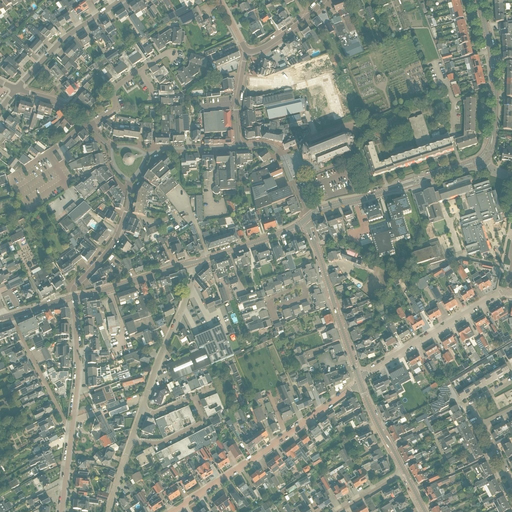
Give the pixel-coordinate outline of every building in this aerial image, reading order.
[(8,0),(0,0),(3,4),(1,6),(0,4),(5,12),(10,8),(8,6),(11,4),(13,6),(8,0)] [(67,7),(66,6),(61,0),(59,0),(59,1),(59,2),(63,10),(67,7)] [(66,0),(61,0),(66,6),(67,7),(69,11),(70,13),(73,11),(77,16),(79,14),(80,15),(83,13),(82,13),(76,3),(75,1),(74,0),(73,0),(72,1),(68,3),(66,0)] [(82,0),(81,0),(76,3),(82,13),(83,12),(83,13),(86,11),(85,11),(88,9),(84,3),(82,0)] [(147,9),(140,0),(137,0),(134,2),(139,9),(141,12),(147,9)] [(274,9),(273,6),(271,0),(268,1),(268,4),(264,5),(266,9),(268,8),(269,11),(274,9)] [(353,0),(358,13),(363,11),(358,0),(353,0)] [(346,9),(343,1),(333,5),(336,13),(338,12),(340,17),(348,15),(345,9),(346,9)] [(141,12),(139,9),(134,2),(129,6),(135,15),(141,12)] [(253,7),(250,8),(247,2),(239,7),(242,13),(246,11),(247,14),(255,10),(253,7)] [(153,5),(150,8),(150,9),(154,15),(158,12),(153,5)] [(186,7),(175,12),(177,16),(188,11),(186,7)] [(200,17),(203,16),(198,7),(196,8),(191,10),(199,25),(201,24),(202,27),(205,26),(210,36),(212,35),(212,36),(215,34),(216,33),(214,29),(215,28),(213,24),(212,24),(209,19),(203,23),(200,17)] [(370,20),(375,18),(370,7),(366,9),(370,20)] [(46,9),(43,11),(44,12),(47,16),(49,18),(53,23),(56,20),(58,23),(61,27),(66,24),(58,12),(53,15),(52,16),(48,11),(46,9)] [(71,20),(67,13),(64,10),(59,13),(58,12),(66,24),(71,20)] [(123,10),(115,16),(116,15),(120,21),(125,18),(125,19),(128,17),(126,14),(123,10)] [(49,18),(45,14),(43,11),(41,14),(43,16),(43,17),(43,18),(44,20),(45,20),(46,20),(49,23),(48,25),(47,25),(46,25),(44,26),(44,28),(44,29),(52,36),(53,36),(55,35),(55,34),(54,33),(56,32),(51,27),(54,24),(53,23),(49,18)] [(170,21),(177,17),(174,12),(167,16),(170,21)] [(464,18),(462,12),(455,14),(450,15),(452,21),(464,18)] [(286,15),(285,16),(283,13),(278,16),(279,17),(285,26),(291,21),(286,15)] [(136,22),(138,21),(134,14),(131,16),(136,24),(141,31),(140,29),(136,22)] [(344,16),(343,16),(344,19),(350,32),(350,31),(355,29),(349,17),(348,14),(348,15),(344,16)] [(252,24),(249,26),(251,30),(250,30),(252,34),(254,33),(257,38),(263,35),(261,30),(259,31),(257,26),(255,24),(258,22),(255,15),(254,16),(249,18),(252,24)] [(136,24),(131,16),(128,18),(137,30),(139,33),(141,31),(136,24)] [(277,19),(273,21),(278,30),(285,26),(279,17),(277,19)] [(326,29),(321,22),(318,18),(312,22),(317,28),(319,27),(323,32),(326,29)] [(334,19),(331,20),(333,26),(344,52),(347,59),(362,52),(358,43),(352,45),(350,41),(342,22),(336,24),(334,19)] [(431,28),(437,26),(435,19),(433,19),(430,20),(428,21),(431,28)] [(110,25),(107,21),(101,25),(108,34),(116,29),(112,23),(110,25)] [(458,28),(466,26),(464,21),(454,23),(455,29),(458,28)] [(329,34),(334,32),(330,23),(325,26),(329,34)] [(313,30),(311,31),(307,26),(299,31),(304,37),(309,33),(316,43),(320,40),(313,30)] [(454,35),(467,32),(466,26),(458,28),(455,29),(456,32),(454,33),(454,35)] [(105,44),(109,42),(101,31),(99,32),(96,28),(94,30),(93,30),(91,31),(91,32),(90,32),(97,42),(97,41),(101,38),(105,44)] [(52,36),(44,29),(39,33),(47,41),(48,40),(49,39),(51,39),(52,38),(52,36)] [(31,30),(29,32),(35,38),(37,39),(39,37),(36,35),(31,30)] [(174,31),(170,30),(159,37),(158,36),(152,40),(159,51),(165,47),(164,46),(170,42),(173,43),(172,44),(180,45),(180,42),(183,43),(185,32),(181,32),(181,30),(174,30),(174,31)] [(458,40),(469,38),(467,32),(454,35),(455,35),(457,35),(458,40)] [(13,35),(11,38),(15,41),(15,42),(17,43),(20,46),(22,44),(13,35)] [(91,38),(89,39),(86,35),(79,40),(83,47),(89,43),(91,46),(93,44),(96,49),(97,47),(98,47),(93,41),(91,38)] [(111,38),(109,35),(106,37),(111,45),(115,43),(112,38),(111,38)] [(34,39),(30,43),(38,50),(42,46),(43,46),(41,44),(38,41),(35,38),(34,39)] [(300,45),(298,42),(295,38),(290,42),(298,53),(301,51),(298,47),(300,45)] [(462,45),(470,43),(469,38),(458,40),(458,41),(454,41),(456,47),(462,45)] [(29,42),(23,49),(27,53),(29,50),(34,55),(34,54),(36,53),(37,53),(39,52),(39,51),(38,50),(30,43),(29,42)] [(150,45),(144,49),(139,42),(136,44),(146,59),(150,57),(149,55),(152,53),(151,51),(153,50),(150,45)] [(291,53),(292,55),(293,54),(295,55),(298,53),(290,42),(285,45),(286,47),(283,49),(287,55),(291,53)] [(306,53),(312,50),(308,42),(302,45),(306,53)] [(27,53),(20,46),(17,43),(14,46),(18,50),(17,50),(18,54),(18,55),(17,57),(15,54),(25,64),(29,60),(25,55),(27,53)] [(68,49),(67,49),(76,57),(76,56),(78,59),(81,56),(83,58),(86,56),(82,49),(77,43),(75,46),(79,50),(79,51),(72,45),(68,50),(68,49)] [(464,51),(471,49),(470,43),(462,45),(456,47),(457,46),(458,52),(464,51)] [(141,63),(146,59),(136,44),(133,47),(137,53),(133,56),(137,63),(140,61),(141,63)] [(217,68),(240,57),(235,46),(224,51),(225,54),(213,60),(217,68)] [(279,48),(272,52),(275,56),(270,59),(271,61),(274,59),(275,62),(278,61),(276,57),(278,56),(279,56),(282,54),(279,48)] [(76,56),(76,57),(67,49),(65,50),(65,51),(66,52),(64,54),(69,59),(70,60),(68,62),(72,66),(76,70),(78,67),(74,63),(78,59),(76,56)] [(462,57),(473,54),(471,49),(464,51),(458,52),(461,52),(462,57)] [(129,59),(124,52),(121,54),(122,56),(131,69),(135,67),(134,65),(137,63),(133,56),(129,59)] [(6,59),(12,65),(15,63),(20,67),(21,69),(21,68),(25,64),(15,54),(12,57),(10,59),(8,57),(6,59)] [(131,69),(122,56),(121,54),(118,55),(120,58),(119,58),(122,63),(118,66),(122,73),(125,71),(126,73),(131,69)] [(303,63),(310,59),(307,54),(300,57),(303,63)] [(449,60),(453,59),(451,54),(448,55),(447,54),(444,55),(441,56),(442,57),(444,64),(449,62),(449,60)] [(190,62),(188,67),(184,70),(183,68),(177,72),(179,75),(176,77),(181,85),(184,83),(185,85),(191,81),(190,79),(198,73),(201,66),(202,66),(204,60),(191,56),(189,62),(190,62)] [(469,64),(480,62),(478,56),(468,59),(469,64)] [(99,68),(107,62),(104,57),(92,65),(94,69),(97,73),(101,70),(99,68)] [(319,57),(313,59),(316,66),(317,70),(323,68),(324,73),(331,70),(328,62),(322,64),(319,57)] [(295,58),(288,62),(291,67),(299,64),(295,58)] [(10,68),(12,65),(6,59),(4,62),(8,66),(4,71),(7,74),(7,73),(12,78),(17,73),(16,73),(11,69),(10,68)] [(70,69),(66,65),(59,59),(57,61),(68,71),(70,69)] [(259,70),(257,76),(259,77),(265,78),(274,75),(280,72),(278,69),(275,71),(271,70),(272,67),(275,68),(276,64),(266,61),(262,60),(261,64),(259,70)] [(118,66),(114,69),(109,61),(107,62),(109,65),(107,66),(116,79),(120,77),(119,75),(122,73),(118,66)] [(307,62),(302,64),(304,70),(306,74),(311,73),(313,77),(319,75),(317,70),(316,66),(310,69),(307,62)] [(471,70),(481,67),(480,62),(469,64),(471,70)] [(58,65),(56,67),(53,64),(50,67),(51,67),(48,69),(50,72),(50,71),(52,73),(52,74),(53,76),(54,76),(61,70),(64,69),(64,68),(62,70),(58,65)] [(164,66),(159,70),(156,65),(149,70),(152,73),(150,74),(153,79),(166,70),(164,66)] [(112,82),(116,79),(107,66),(104,69),(107,73),(101,78),(103,82),(105,80),(107,83),(111,80),(112,82)] [(296,66),(290,68),(294,79),(299,77),(301,81),(307,78),(306,74),(304,70),(298,72),(296,66)] [(471,73),(468,74),(468,76),(472,75),(482,73),(481,67),(471,70),(471,73)] [(66,74),(66,72),(64,69),(61,70),(54,76),(54,77),(55,79),(56,79),(58,81),(59,80),(61,81),(67,77),(65,75),(66,74)] [(163,76),(168,73),(166,70),(153,79),(155,83),(157,82),(159,85),(161,84),(161,85),(169,83),(168,81),(166,80),(163,76)] [(340,82),(335,84),(337,90),(347,86),(345,81),(351,78),(350,74),(338,79),(340,82)] [(71,75),(62,82),(64,85),(62,86),(62,87),(66,91),(74,85),(70,80),(73,77),(71,75)] [(219,76),(217,77),(217,80),(219,81),(220,81),(220,82),(222,82),(224,92),(232,91),(233,91),(232,91),(232,87),(232,86),(232,84),(231,80),(229,80),(229,77),(224,77),(220,78),(219,76)] [(481,85),(485,84),(484,78),(476,80),(473,81),(476,81),(477,83),(473,84),(475,91),(482,89),(481,85)] [(74,85),(66,91),(70,96),(69,96),(70,96),(75,92),(76,93),(79,90),(77,88),(78,87),(75,84),(74,85)] [(245,92),(244,98),(253,99),(264,96),(265,95),(266,86),(249,85),(249,91),(251,91),(251,93),(245,92)] [(457,85),(451,86),(452,87),(451,87),(454,97),(455,96),(456,99),(460,97),(459,95),(461,94),(457,85)] [(174,91),(172,91),(171,86),(160,87),(160,91),(158,91),(158,96),(174,95),(174,91)] [(322,86),(312,89),(314,97),(324,93),(322,86)] [(347,86),(337,90),(340,95),(344,93),(346,96),(357,92),(355,88),(349,91),(347,86)] [(88,94),(89,93),(86,91),(78,99),(83,104),(84,104),(91,97),(88,94)] [(244,99),(244,110),(252,111),(252,107),(257,107),(263,106),(264,107),(278,104),(286,102),(294,100),(292,92),(284,94),(279,95),(280,102),(276,101),(276,99),(273,99),(272,93),(265,95),(264,96),(253,99),(244,99)] [(347,100),(342,101),(344,107),(354,103),(352,98),(359,96),(357,92),(346,96),(347,100)] [(324,93),(314,97),(316,103),(326,100),(324,93)] [(174,95),(158,96),(159,101),(161,101),(161,105),(166,105),(169,105),(169,104),(169,100),(171,100),(179,99),(179,95),(174,95)] [(89,109),(96,102),(93,100),(91,97),(84,104),(89,109)] [(269,120),(303,112),(300,99),(266,107),(269,120)] [(475,135),(476,99),(466,99),(466,102),(463,102),(463,109),(464,109),(464,137),(456,140),(455,137),(451,138),(450,138),(451,142),(454,141),(455,144),(457,144),(459,150),(478,144),(475,135)] [(326,100),(316,103),(318,110),(328,107),(326,100)] [(23,115),(27,104),(21,103),(20,105),(16,103),(13,112),(14,113),(17,114),(20,115),(20,114),(23,115)] [(354,103),(344,107),(347,113),(351,111),(353,114),(364,110),(363,105),(356,108),(354,103)] [(27,104),(23,115),(28,116),(28,115),(31,115),(31,114),(33,106),(27,104)] [(43,117),(43,116),(46,106),(40,104),(37,115),(43,117)] [(184,142),(183,132),(182,115),(182,107),(181,105),(176,105),(176,107),(170,108),(170,115),(169,116),(169,121),(169,136),(170,136),(170,134),(172,134),(173,143),(184,142)] [(46,106),(44,114),(50,116),(51,112),(53,108),(46,106)] [(328,107),(318,110),(320,117),(331,114),(328,107)] [(61,120),(67,114),(62,108),(54,116),(53,116),(55,119),(50,122),(52,125),(57,122),(59,119),(61,120)] [(231,128),(230,111),(223,111),(223,112),(210,112),(210,113),(203,114),(204,130),(200,130),(200,128),(200,133),(204,133),(227,132),(231,132),(231,131),(231,128)] [(254,124),(257,124),(255,111),(242,113),(245,129),(253,128),(252,124),(254,124)] [(331,114),(320,117),(322,124),(333,121),(331,114)] [(302,121),(301,121),(300,115),(288,118),(290,124),(302,121)] [(448,134),(430,139),(422,115),(417,117),(417,118),(415,118),(415,117),(409,119),(418,148),(414,149),(413,147),(390,154),(391,158),(387,159),(387,161),(380,164),(373,144),(373,143),(369,145),(370,147),(364,149),(373,177),(433,157),(433,159),(451,153),(451,152),(454,151),(451,142),(450,138),(448,134)] [(50,122),(55,119),(53,116),(52,119),(50,118),(49,118),(47,121),(41,125),(42,127),(50,122)] [(169,136),(169,121),(169,116),(166,116),(167,121),(161,121),(161,135),(155,136),(155,144),(169,144),(169,136)] [(9,117),(5,123),(7,124),(8,125),(6,128),(10,131),(13,133),(14,134),(16,132),(15,131),(16,130),(15,127),(17,125),(18,125),(17,124),(15,122),(13,121),(9,118),(9,117)] [(70,123),(71,121),(68,117),(63,122),(61,120),(53,127),(56,130),(60,126),(63,129),(64,128),(68,131),(73,126),(70,123)] [(110,121),(108,119),(101,123),(105,126),(104,128),(110,133),(113,134),(113,136),(114,128),(115,125),(110,121)] [(286,126),(280,127),(279,120),(269,122),(270,125),(270,128),(265,129),(265,132),(265,133),(263,138),(263,139),(274,141),(276,133),(276,129),(285,127),(286,126)] [(143,133),(143,124),(141,123),(140,128),(135,127),(133,138),(138,139),(139,134),(143,134),(143,133)] [(153,130),(153,124),(143,124),(143,133),(144,133),(144,142),(148,142),(149,142),(151,142),(151,135),(152,136),(152,130),(153,130)] [(256,129),(256,128),(256,125),(253,125),(253,129),(245,130),(246,138),(247,140),(255,139),(254,130),(255,130),(256,130),(256,129)] [(290,129),(289,131),(290,134),(292,135),(294,135),(297,134),(298,132),(297,129),(295,127),(293,127),(290,129)] [(1,129),(0,129),(0,135),(6,140),(9,142),(15,135),(14,134),(13,133),(10,131),(8,133),(6,131),(5,132),(2,129),(1,128),(1,129)] [(193,139),(192,139),(192,142),(201,141),(201,139),(200,133),(200,128),(193,129),(193,130),(193,139)] [(279,129),(280,128),(276,129),(276,133),(274,141),(282,143),(282,142),(284,140),(285,136),(284,135),(285,129),(282,129),(281,128),(281,129),(279,129)] [(343,128),(341,129),(341,128),(340,128),(341,129),(338,130),(337,130),(331,132),(330,132),(331,133),(329,133),(328,133),(326,133),(326,134),(324,135),(323,135),(324,135),(319,137),(318,137),(317,138),(317,137),(315,138),(315,139),(314,139),(313,139),(313,140),(309,141),(308,141),(309,143),(306,145),(307,147),(305,146),(303,147),(302,150),(303,153),(301,153),(300,153),(300,154),(301,154),(304,161),(303,162),(304,162),(309,160),(310,161),(311,161),(312,160),(312,162),(313,163),(313,162),(314,165),(317,163),(318,166),(319,167),(321,168),(323,167),(323,163),(341,157),(343,163),(353,159),(351,153),(351,152),(352,152),(352,150),(351,148),(350,147),(350,146),(352,147),(353,145),(352,144),(353,142),(354,142),(354,141),(353,141),(353,140),(354,137),(354,136),(353,136),(352,136),(351,135),(351,134),(350,135),(344,134),(344,133),(345,133),(345,131),(344,129),(343,128)] [(76,143),(80,140),(82,142),(88,136),(84,131),(73,141),(76,143)] [(232,144),(234,141),(233,131),(231,131),(231,132),(227,132),(228,138),(223,138),(223,139),(225,139),(225,144),(232,144)] [(212,138),(205,139),(204,133),(200,133),(201,139),(204,139),(204,145),(213,144),(213,145),(213,139),(212,139),(212,138)] [(286,142),(284,144),(285,148),(284,148),(284,149),(285,150),(286,150),(294,146),(301,143),(304,140),(301,133),(297,134),(294,135),(288,138),(286,142)] [(36,144),(45,150),(47,147),(39,141),(36,144)] [(97,148),(96,144),(90,145),(85,146),(87,154),(90,154),(90,153),(97,152),(97,150),(98,150),(98,148),(97,148)] [(36,145),(33,149),(36,151),(39,153),(41,154),(45,152),(44,151),(36,145)] [(63,155),(69,152),(69,151),(68,152),(64,146),(60,149),(63,155)] [(508,162),(511,147),(508,146),(507,151),(504,151),(504,148),(501,148),(499,156),(502,157),(502,160),(508,162)] [(36,158),(39,153),(36,151),(33,149),(31,147),(28,151),(36,158)] [(73,160),(69,152),(63,155),(67,163),(73,160)] [(243,166),(242,160),(242,152),(236,153),(237,169),(239,169),(239,172),(238,172),(238,178),(236,178),(236,183),(238,183),(245,183),(244,172),(244,166),(243,166)] [(252,155),(250,156),(249,152),(242,152),(242,160),(243,166),(243,164),(247,164),(247,162),(252,161),(252,155)] [(267,160),(270,157),(265,152),(260,156),(257,152),(254,154),(257,158),(258,158),(263,163),(259,166),(260,168),(270,164),(267,160)] [(62,160),(57,153),(54,155),(59,163),(62,160)] [(181,159),(181,160),(181,164),(181,172),(182,173),(182,175),(186,175),(186,173),(189,173),(189,170),(189,167),(196,166),(196,162),(199,161),(199,159),(198,154),(193,155),(193,156),(192,156),(189,156),(185,157),(185,159),(181,159)] [(213,166),(213,155),(213,154),(202,154),(202,166),(206,166),(206,162),(209,162),(209,165),(212,166),(213,166)] [(235,171),(235,159),(235,154),(215,155),(216,164),(217,164),(217,171),(216,171),(216,173),(214,175),(215,181),(214,182),(214,185),(215,185),(215,187),(214,187),(212,189),(212,192),(215,194),(218,194),(220,192),(220,190),(232,190),(232,192),(224,193),(224,196),(235,195),(236,183),(236,178),(234,179),(234,171),(235,171)] [(31,161),(23,155),(18,161),(24,166),(31,161)] [(96,166),(103,165),(101,155),(97,156),(97,155),(92,156),(92,155),(68,165),(71,171),(82,169),(96,166)] [(134,162),(134,161),(134,160),(134,159),(133,158),(132,157),(131,155),(129,155),(128,155),(126,155),(125,156),(124,157),(123,158),(123,159),(122,161),(123,162),(123,163),(124,165),(126,166),(127,166),(129,166),(131,166),(132,165),(133,164),(134,163),(134,162)] [(163,159),(160,162),(168,170),(170,174),(173,172),(181,172),(181,164),(181,160),(181,159),(181,158),(176,159),(176,155),(170,155),(168,157),(166,155),(162,159),(163,159)] [(18,161),(13,158),(11,162),(10,161),(7,165),(12,169),(14,171),(18,166),(16,164),(18,161)] [(149,172),(148,172),(162,183),(158,187),(162,192),(165,196),(179,185),(172,176),(168,170),(160,162),(160,161),(158,163),(150,170),(149,172)] [(14,171),(12,169),(7,165),(6,166),(11,169),(10,172),(12,174),(15,172),(14,171)] [(112,177),(108,172),(105,168),(97,171),(96,170),(89,175),(89,174),(80,182),(79,182),(73,187),(83,200),(95,191),(91,185),(91,183),(94,181),(96,181),(100,186),(105,182),(106,183),(112,177)] [(126,168),(124,172),(131,176),(134,172),(126,168)] [(272,178),(282,174),(280,169),(269,173),(267,170),(251,174),(252,175),(250,176),(251,179),(249,180),(251,185),(263,182),(266,181),(272,179),(272,178)] [(144,180),(157,188),(154,191),(157,196),(162,204),(168,200),(165,196),(162,192),(158,187),(162,183),(148,172),(144,180)] [(470,177),(469,177),(468,177),(443,185),(444,191),(439,192),(439,193),(438,193),(438,191),(435,192),(436,194),(435,194),(433,189),(424,192),(424,193),(422,193),(421,193),(414,195),(420,214),(426,212),(430,224),(433,223),(433,224),(444,220),(439,203),(442,202),(442,203),(443,202),(443,203),(466,196),(465,195),(466,195),(467,199),(470,209),(473,208),(475,214),(461,219),(463,226),(462,226),(463,229),(462,229),(467,244),(468,246),(466,247),(468,255),(479,251),(480,254),(489,251),(486,241),(481,225),(480,223),(483,222),(491,220),(491,219),(493,218),(495,224),(503,221),(500,214),(502,213),(495,191),(492,192),(491,189),(489,181),(474,186),(475,190),(472,191),(470,183),(471,183),(471,182),(472,181),(472,180),(472,179),(471,178),(470,177)] [(251,185),(250,185),(251,188),(251,190),(256,211),(256,212),(259,211),(271,206),(275,204),(288,199),(293,197),(289,188),(288,188),(279,192),(277,187),(276,188),(272,179),(266,181),(263,182),(251,185)] [(116,186),(112,180),(100,189),(99,190),(103,196),(108,192),(109,192),(111,190),(116,186)] [(150,194),(153,190),(142,183),(139,187),(136,193),(135,196),(134,202),(132,214),(145,216),(149,197),(150,194)] [(124,198),(122,195),(123,195),(119,190),(117,186),(116,186),(111,190),(109,192),(110,194),(112,197),(114,200),(117,204),(117,205),(116,205),(115,208),(120,210),(121,206),(122,206),(124,200),(124,198)] [(289,208),(297,205),(295,198),(286,202),(287,205),(282,207),(283,210),(289,208)] [(378,236),(373,237),(379,258),(390,254),(390,255),(390,256),(395,255),(395,253),(391,243),(405,239),(405,240),(410,239),(410,237),(403,215),(412,212),(407,198),(402,199),(402,200),(393,202),(395,206),(393,207),(393,206),(388,208),(393,223),(389,224),(391,229),(392,232),(378,236)] [(233,205),(236,204),(234,199),(226,202),(230,213),(235,211),(233,205)] [(71,214),(68,216),(74,224),(79,220),(91,209),(84,202),(77,208),(75,210),(73,212),(71,214)] [(288,217),(300,212),(297,205),(289,208),(283,210),(288,208),(290,213),(286,214),(288,217)] [(369,222),(383,218),(379,207),(365,211),(366,211),(364,212),(365,215),(367,214),(369,222)] [(266,208),(264,209),(265,214),(270,229),(276,227),(273,219),(270,220),(266,208)] [(117,216),(112,213),(110,212),(106,219),(112,223),(117,216)] [(351,220),(354,228),(359,227),(357,221),(355,221),(352,212),(344,215),(346,221),(351,220)] [(250,213),(247,214),(247,215),(248,217),(249,222),(253,234),(259,233),(257,228),(256,225),(255,221),(257,221),(257,220),(256,215),(252,217),(250,213)] [(168,221),(165,215),(159,214),(158,214),(158,215),(159,216),(162,223),(161,224),(164,228),(167,227),(166,224),(165,224),(164,223),(168,221)] [(264,231),(270,229),(265,214),(263,215),(265,221),(262,222),(264,231)] [(248,218),(247,216),(243,217),(245,223),(241,224),(244,232),(246,231),(247,236),(253,234),(249,222),(248,218)] [(336,217),(334,217),(337,225),(338,225),(339,228),(342,227),(344,233),(346,233),(345,227),(341,216),(335,218),(335,217),(336,217)] [(333,227),(337,225),(334,217),(327,220),(333,235),(336,234),(333,227)] [(74,226),(71,222),(67,218),(60,224),(67,232),(74,226)] [(130,219),(128,227),(139,232),(138,235),(141,236),(143,232),(140,231),(141,228),(140,226),(138,225),(139,223),(135,221),(134,221),(130,219)] [(79,220),(74,224),(80,231),(81,232),(83,230),(85,232),(87,230),(79,220)] [(329,231),(327,225),(325,220),(319,222),(319,221),(314,223),(321,242),(326,240),(325,236),(322,236),(321,234),(329,231)] [(196,241),(199,240),(193,225),(190,228),(193,237),(190,238),(192,243),(186,247),(188,253),(190,252),(191,254),(194,252),(195,254),(201,252),(198,245),(196,241)] [(98,230),(96,233),(97,235),(104,240),(105,240),(106,240),(109,236),(108,236),(109,235),(99,226),(96,229),(98,230)] [(150,235),(159,231),(156,226),(148,229),(150,235)] [(128,227),(125,233),(134,236),(137,237),(137,236),(138,235),(139,232),(128,227)] [(235,233),(236,233),(234,227),(228,230),(232,242),(238,241),(235,233)] [(21,228),(16,231),(17,233),(10,237),(13,243),(26,237),(21,228)] [(220,238),(219,232),(217,228),(214,229),(215,234),(220,246),(227,244),(224,236),(220,238)] [(81,232),(80,231),(74,237),(76,240),(78,238),(83,241),(79,246),(82,249),(82,250),(85,252),(85,253),(91,258),(95,252),(95,251),(97,249),(88,240),(86,238),(84,236),(81,232)] [(214,240),(211,241),(213,248),(220,246),(215,234),(215,233),(213,234),(214,240)] [(97,235),(93,241),(96,243),(100,246),(104,240),(97,235)] [(213,248),(211,241),(209,235),(204,237),(208,250),(213,248)] [(139,251),(144,248),(138,239),(134,242),(135,244),(139,251)] [(132,246),(128,244),(124,241),(122,244),(122,243),(119,249),(126,253),(128,251),(129,252),(132,246)] [(178,241),(169,244),(171,248),(173,254),(175,253),(177,259),(184,257),(182,250),(181,251),(179,245),(178,241)] [(285,253),(286,257),(287,261),(286,261),(290,272),(295,270),(291,260),(290,255),(294,254),(294,255),(298,253),(299,254),(301,254),(305,252),(306,251),(305,249),(303,241),(296,244),(295,243),(291,244),(288,245),(289,249),(290,249),(290,250),(286,251),(287,252),(285,253)] [(439,246),(440,245),(439,241),(415,249),(416,253),(410,255),(414,266),(429,261),(430,265),(445,260),(444,256),(442,257),(439,246)] [(9,247),(13,245),(11,242),(0,246),(0,250),(0,251),(8,247),(9,247)] [(72,266),(81,259),(77,254),(73,248),(72,245),(69,247),(72,251),(65,256),(65,257),(62,258),(61,259),(61,260),(65,265),(59,269),(64,276),(68,274),(72,271),(73,271),(75,269),(74,269),(72,266)] [(82,249),(79,246),(76,250),(79,253),(79,252),(82,254),(80,256),(82,258),(87,262),(91,258),(85,253),(85,252),(82,250),(82,249)] [(285,251),(282,252),(280,247),(272,250),(276,261),(281,260),(282,263),(285,261),(284,257),(286,257),(285,253),(285,251)] [(160,249),(155,251),(156,253),(158,258),(160,261),(162,260),(164,264),(169,261),(164,249),(163,248),(160,249)] [(267,248),(257,252),(259,257),(260,261),(266,259),(267,262),(271,261),(269,256),(268,253),(267,248)] [(352,257),(354,258),(356,252),(350,249),(346,251),(347,255),(349,256),(352,257)] [(248,250),(241,252),(246,266),(247,266),(247,267),(246,267),(248,273),(251,272),(250,270),(249,266),(251,265),(250,265),(250,264),(250,263),(248,258),(251,257),(248,250)] [(246,266),(241,252),(235,254),(237,262),(241,261),(243,267),(246,266)] [(337,256),(341,254),(340,252),(336,253),(328,255),(330,258),(329,259),(328,260),(329,262),(330,262),(331,262),(331,263),(338,260),(337,256)] [(352,257),(350,262),(360,266),(362,261),(354,258),(352,257)] [(133,266),(131,266),(133,269),(134,269),(135,273),(145,269),(143,264),(145,264),(144,261),(143,262),(141,258),(136,260),(138,265),(133,267),(133,266)] [(230,259),(227,260),(226,258),(221,260),(226,274),(228,280),(230,280),(227,271),(225,272),(224,268),(229,266),(230,268),(233,267),(230,259)] [(133,269),(130,265),(127,259),(123,261),(128,272),(133,269)] [(221,276),(226,274),(221,260),(215,262),(218,271),(216,272),(218,279),(222,278),(221,276)] [(311,270),(310,265),(306,267),(308,271),(309,271),(310,276),(315,274),(313,269),(311,270)] [(2,275),(0,276),(0,282),(1,284),(7,281),(9,284),(19,280),(17,276),(9,280),(8,277),(10,276),(9,276),(12,275),(11,272),(17,270),(15,266),(7,270),(8,273),(2,275)] [(89,280),(91,283),(92,283),(91,283),(104,278),(106,277),(105,274),(112,271),(110,266),(103,269),(97,271),(97,272),(90,279),(89,280)] [(450,266),(441,270),(444,275),(450,272),(451,274),(454,273),(452,270),(450,266)] [(464,280),(468,278),(461,266),(456,268),(464,280)] [(212,274),(210,271),(207,267),(201,272),(205,278),(205,279),(206,280),(207,281),(208,282),(211,279),(209,277),(212,274)] [(309,271),(308,271),(306,267),(303,268),(303,269),(302,270),(303,272),(304,272),(305,276),(304,276),(305,278),(310,276),(309,271)] [(302,274),(301,272),(300,269),(294,271),(295,274),(291,275),(290,272),(294,283),(299,281),(298,280),(300,280),(299,275),(302,274)] [(441,270),(440,269),(432,274),(434,278),(443,273),(444,275),(441,270)] [(62,282),(65,280),(58,270),(53,274),(55,277),(53,278),(52,277),(48,280),(50,284),(52,284),(56,290),(63,285),(62,282)] [(336,273),(335,274),(334,270),(330,271),(331,275),(329,276),(331,281),(336,279),(337,283),(343,281),(347,279),(344,276),(338,278),(336,273)] [(41,271),(33,275),(36,282),(34,283),(39,293),(42,297),(43,300),(54,294),(52,289),(49,284),(45,278),(42,271),(41,271)] [(180,282),(187,280),(185,271),(169,276),(169,277),(165,278),(167,284),(168,285),(171,284),(170,280),(178,277),(180,282)] [(205,279),(205,278),(201,272),(197,275),(199,278),(195,281),(204,291),(208,288),(205,283),(207,281),(206,280),(205,279)] [(294,283),(290,272),(284,274),(285,277),(282,278),(285,286),(284,286),(289,285),(289,284),(291,283),(289,278),(292,277),(294,283)] [(481,292),(486,288),(481,279),(477,273),(472,276),(473,279),(473,280),(476,286),(477,285),(481,292)] [(487,276),(481,279),(486,288),(491,285),(489,282),(492,280),(490,278),(492,277),(489,273),(486,275),(487,276)] [(282,278),(281,275),(276,277),(277,282),(273,283),(273,282),(276,291),(280,290),(280,289),(282,288),(280,283),(283,282),(284,286),(285,286),(282,278)] [(311,281),(312,281),(310,276),(305,278),(305,279),(306,279),(307,283),(306,283),(307,285),(308,285),(309,287),(313,285),(311,281)] [(165,278),(164,278),(164,277),(156,280),(158,285),(160,284),(161,288),(164,287),(167,295),(170,294),(168,285),(167,284),(165,278)] [(19,280),(9,284),(11,289),(18,285),(18,287),(24,284),(21,278),(19,280)] [(107,284),(106,281),(104,278),(91,283),(92,283),(94,289),(103,286),(107,284)] [(429,286),(426,282),(424,278),(416,283),(419,288),(424,285),(426,288),(429,286)] [(343,281),(347,279),(343,281),(337,283),(336,279),(331,281),(333,287),(335,287),(337,290),(343,288),(342,285),(344,284),(343,281)] [(157,288),(156,285),(154,280),(149,282),(155,301),(159,299),(155,289),(157,288)] [(276,291),(273,282),(269,284),(267,284),(268,287),(264,288),(267,296),(271,295),(271,294),(273,293),(271,288),(274,287),(276,291)] [(31,288),(32,288),(30,283),(26,285),(28,289),(23,292),(26,299),(32,296),(30,293),(32,292),(31,288)] [(146,291),(148,291),(145,284),(139,286),(141,290),(146,302),(147,304),(149,303),(148,301),(150,301),(146,291)] [(437,288),(434,290),(432,285),(429,287),(431,291),(439,304),(441,303),(445,309),(446,308),(448,311),(453,308),(449,302),(446,303),(437,288)] [(474,292),(470,285),(467,287),(468,290),(465,291),(470,298),(475,295),(473,292),(474,292)] [(451,295),(455,293),(451,286),(447,288),(451,295)] [(223,287),(219,289),(223,303),(228,301),(223,287)] [(132,300),(138,297),(136,289),(129,291),(132,300)] [(258,299),(265,297),(263,290),(260,291),(260,292),(256,293),(255,292),(257,299),(258,299)] [(321,294),(320,294),(318,290),(315,291),(316,295),(317,295),(319,300),(323,299),(321,294)] [(126,302),(132,300),(129,291),(123,293),(126,302)] [(253,292),(252,291),(251,291),(250,292),(250,293),(250,294),(247,295),(250,302),(257,299),(255,292),(253,293),(253,292)] [(317,295),(316,295),(315,291),(311,292),(312,294),(310,295),(311,297),(312,296),(313,300),(312,301),(313,302),(319,300),(317,295)] [(461,291),(458,293),(461,299),(462,298),(464,302),(467,300),(467,301),(469,300),(469,299),(470,298),(465,291),(463,293),(461,291)] [(120,303),(126,302),(123,293),(117,295),(120,303)] [(167,303),(174,299),(171,294),(164,297),(167,303)] [(242,304),(250,302),(247,295),(237,298),(240,305),(242,304)] [(454,299),(455,298),(453,295),(447,299),(449,302),(453,308),(458,305),(454,299)] [(350,300),(354,298),(354,296),(349,298),(350,299),(343,302),(344,306),(343,306),(344,308),(344,309),(345,310),(346,309),(353,307),(350,300)] [(100,304),(100,303),(99,298),(83,301),(82,302),(83,310),(91,309),(102,307),(103,307),(102,304),(100,304)] [(219,298),(213,300),(214,302),(215,305),(215,306),(216,308),(224,305),(223,303),(221,304),(220,300),(219,298)] [(240,305),(238,306),(239,310),(244,309),(244,310),(252,307),(253,311),(265,308),(264,303),(263,303),(262,301),(259,302),(258,299),(257,299),(250,302),(242,304),(240,305)] [(213,300),(205,304),(207,309),(215,305),(214,302),(213,300)] [(319,306),(320,305),(319,300),(313,302),(313,304),(314,304),(316,308),(315,308),(315,310),(314,310),(315,312),(317,311),(321,310),(319,306)] [(425,309),(421,302),(419,302),(416,304),(421,313),(424,311),(425,309)] [(145,310),(145,309),(143,303),(140,304),(140,305),(136,306),(137,308),(135,308),(136,312),(142,311),(145,310)] [(308,303),(306,304),(306,303),(301,304),(304,313),(307,311),(309,314),(315,312),(314,310),(313,307),(310,308),(308,303)] [(304,313),(301,304),(303,311),(300,312),(299,306),(297,307),(296,306),(292,308),(296,319),(295,316),(298,315),(299,318),(305,315),(304,313)] [(419,314),(421,313),(416,304),(413,305),(415,308),(412,310),(416,316),(413,318),(415,321),(419,328),(425,325),(421,318),(422,318),(419,314)] [(162,306),(161,306),(161,305),(158,306),(162,312),(163,312),(166,318),(174,313),(171,307),(165,310),(162,306)] [(437,309),(438,308),(437,305),(431,309),(436,318),(441,315),(437,309)] [(358,313),(364,311),(363,306),(354,309),(349,311),(350,312),(344,315),(346,320),(359,316),(358,313)] [(508,314),(507,311),(504,306),(501,308),(500,306),(495,309),(500,318),(508,314)] [(91,309),(103,307),(102,307),(91,309),(83,310),(84,318),(92,317),(92,319),(95,318),(99,329),(107,350),(111,348),(103,328),(100,317),(99,314),(91,315),(91,309)] [(69,309),(61,310),(60,308),(54,309),(54,315),(60,314),(61,320),(70,319),(69,309)] [(261,309),(265,308),(253,311),(241,316),(243,320),(255,316),(255,317),(256,317),(257,321),(268,317),(267,313),(266,313),(265,311),(262,312),(261,309)] [(290,322),(296,319),(292,308),(294,314),(291,315),(289,310),(287,311),(287,310),(282,311),(285,319),(289,318),(290,322)] [(402,320),(406,317),(401,308),(396,311),(402,320)] [(431,309),(430,309),(430,308),(427,310),(427,311),(424,313),(428,319),(429,318),(431,321),(436,318),(431,309)] [(52,315),(54,315),(54,309),(43,314),(47,322),(49,321),(53,328),(56,326),(52,320),(54,319),(52,315)] [(497,320),(500,318),(495,309),(490,312),(492,316),(491,316),(495,322),(497,321),(497,320)] [(124,317),(122,318),(129,337),(135,334),(136,337),(142,335),(143,338),(142,339),(144,345),(147,344),(152,343),(153,343),(153,342),(154,342),(151,334),(151,332),(149,332),(144,334),(143,331),(137,333),(133,322),(140,320),(138,313),(124,317)] [(43,314),(35,318),(38,325),(42,323),(44,327),(40,329),(42,333),(40,333),(44,341),(48,339),(45,334),(49,332),(50,334),(53,333),(47,322),(43,314)] [(365,320),(373,317),(372,314),(347,323),(349,328),(357,325),(357,323),(365,320)] [(326,326),(333,323),(330,315),(323,318),(326,326)] [(166,325),(163,318),(162,316),(154,320),(158,329),(166,325)] [(488,322),(487,322),(484,316),(478,319),(484,328),(487,327),(490,325),(488,322)] [(253,322),(247,324),(249,329),(259,326),(261,330),(267,328),(271,327),(269,320),(264,322),(263,319),(268,317),(257,321),(253,322)] [(415,321),(413,318),(415,322),(412,317),(407,320),(410,325),(414,331),(419,328),(415,321)] [(46,346),(44,341),(40,333),(34,319),(28,321),(23,323),(24,323),(21,324),(19,324),(20,325),(18,326),(23,336),(24,338),(28,337),(29,339),(29,338),(30,337),(37,352),(41,350),(46,347),(46,346)] [(478,319),(473,322),(477,328),(476,329),(480,335),(483,334),(481,330),(484,328),(478,319)] [(93,330),(92,320),(84,320),(85,328),(89,328),(90,331),(93,331),(93,330)] [(283,331),(282,328),(280,323),(276,325),(276,326),(274,326),(275,329),(275,330),(275,332),(273,332),(275,338),(279,336),(278,333),(283,331)] [(69,325),(64,325),(60,325),(60,330),(55,330),(55,336),(60,336),(60,339),(57,339),(57,343),(63,343),(63,340),(67,340),(68,340),(69,340),(68,339),(69,339),(68,339),(69,338),(68,338),(69,338),(69,334),(68,334),(68,325),(69,325)] [(475,336),(470,328),(469,329),(467,326),(468,326),(467,325),(462,329),(469,340),(475,336)] [(16,334),(13,326),(5,329),(8,338),(8,337),(8,338),(12,336),(16,334)] [(214,329),(194,338),(195,340),(199,349),(204,347),(211,365),(234,356),(221,326),(214,329)] [(335,330),(331,331),(330,327),(325,329),(326,333),(325,333),(328,339),(323,341),(325,346),(339,341),(335,330)] [(357,328),(358,328),(358,327),(352,330),(353,332),(350,333),(354,342),(361,340),(360,336),(361,336),(360,333),(359,333),(357,328)] [(406,329),(405,330),(404,327),(400,329),(402,332),(401,333),(401,332),(397,334),(400,340),(401,339),(401,340),(402,340),(404,339),(404,338),(403,338),(409,334),(406,329)] [(93,331),(90,331),(89,328),(85,328),(85,337),(93,336),(93,340),(93,352),(99,351),(101,351),(101,345),(100,345),(100,344),(99,344),(98,340),(99,340),(99,335),(97,335),(97,332),(97,330),(93,330),(93,331)] [(469,340),(462,329),(461,328),(459,329),(459,330),(457,332),(461,338),(460,338),(463,343),(469,340)] [(8,337),(8,338),(5,329),(1,330),(4,339),(6,338),(9,346),(12,345),(10,342),(8,338),(8,337)] [(191,335),(189,336),(185,330),(180,332),(181,335),(178,337),(180,341),(186,338),(189,345),(194,342),(192,337),(191,335)] [(500,333),(498,334),(500,337),(505,345),(511,341),(510,338),(509,335),(505,338),(501,332),(500,333)] [(394,339),(396,338),(394,334),(393,334),(387,337),(388,338),(384,341),(387,347),(396,342),(394,339)] [(374,335),(370,337),(367,338),(368,340),(364,341),(362,342),(355,345),(357,351),(365,348),(365,347),(370,346),(369,343),(371,343),(371,342),(376,340),(374,335)] [(455,341),(455,342),(451,335),(446,338),(451,347),(457,344),(455,341)] [(485,348),(488,346),(483,337),(479,339),(485,348)] [(445,351),(451,347),(446,338),(440,341),(444,348),(445,351)] [(479,339),(475,342),(480,351),(485,348),(479,339)] [(336,360),(337,363),(346,360),(344,353),(343,353),(340,344),(327,348),(328,352),(329,352),(332,361),(336,360)] [(193,348),(189,350),(191,353),(198,350),(195,345),(192,346),(193,348)] [(439,351),(438,351),(434,345),(429,348),(435,357),(440,354),(439,351)] [(472,346),(468,348),(472,355),(468,358),(472,365),(480,360),(472,346)] [(292,351),(294,356),(301,354),(299,347),(295,349),(296,350),(292,351)] [(375,349),(374,347),(358,353),(360,360),(368,357),(367,356),(375,353),(373,350),(375,349)] [(16,360),(25,356),(21,348),(15,351),(11,353),(10,353),(10,354),(12,356),(10,362),(15,363),(16,360)] [(58,348),(58,358),(62,358),(69,358),(69,348),(62,348),(58,348)] [(429,348),(424,351),(428,357),(427,358),(429,360),(432,359),(432,360),(434,359),(435,362),(437,361),(435,357),(429,348)] [(203,349),(196,353),(166,365),(173,381),(210,365),(203,349)] [(136,352),(124,357),(125,362),(131,359),(134,361),(139,363),(140,361),(148,364),(150,358),(142,354),(141,357),(137,356),(136,352)] [(449,363),(454,360),(449,352),(445,355),(449,363)] [(304,353),(301,354),(294,356),(300,370),(302,369),(303,369),(309,367),(304,353)] [(423,361),(422,361),(418,355),(413,357),(419,367),(424,363),(423,361)] [(449,363),(445,355),(441,357),(445,364),(448,362),(449,363)] [(418,367),(419,367),(413,357),(408,361),(412,367),(411,367),(413,371),(419,368),(418,367)] [(12,375),(30,366),(27,361),(20,364),(22,366),(14,370),(11,371),(11,372),(12,375)] [(13,368),(20,365),(18,362),(9,367),(11,371),(14,370),(13,368)] [(431,362),(428,364),(431,369),(433,372),(434,372),(436,370),(431,362)] [(505,365),(505,366),(503,362),(498,366),(504,375),(509,372),(505,365)] [(245,389),(233,364),(230,366),(241,391),(245,389)] [(428,364),(425,365),(430,374),(433,372),(431,369),(428,364)] [(498,366),(497,364),(492,367),(499,378),(504,375),(498,366)] [(15,380),(33,372),(30,366),(12,375),(15,380)] [(93,369),(88,369),(88,379),(101,379),(111,375),(115,374),(115,371),(111,373),(108,366),(104,367),(100,368),(100,369),(93,369)] [(400,366),(388,372),(390,376),(391,376),(393,379),(390,381),(395,392),(397,395),(404,391),(399,382),(410,376),(404,366),(401,367),(400,366)] [(493,382),(499,378),(492,367),(493,370),(488,373),(487,371),(493,382)] [(124,371),(116,373),(118,377),(119,381),(121,381),(131,377),(128,369),(127,369),(124,371)] [(205,375),(204,375),(202,370),(197,371),(204,387),(207,385),(207,386),(210,385),(210,384),(212,383),(208,374),(205,375)] [(49,374),(48,375),(53,384),(54,384),(59,392),(58,392),(59,395),(66,392),(64,389),(65,388),(65,380),(64,379),(67,378),(67,376),(68,376),(68,372),(63,372),(59,372),(59,373),(56,373),(55,371),(52,372),(49,374)] [(204,387),(197,371),(193,373),(195,379),(195,380),(192,381),(196,390),(198,389),(198,390),(201,388),(204,387)] [(488,385),(493,382),(487,371),(485,372),(486,374),(483,376),(488,385)] [(339,374),(336,375),(335,372),(322,377),(325,386),(326,386),(326,387),(333,384),(334,387),(342,383),(342,382),(343,382),(345,381),(345,380),(349,378),(347,373),(339,375),(339,374)] [(309,387),(313,385),(308,373),(304,375),(309,387)] [(36,376),(35,376),(34,374),(8,386),(10,391),(20,386),(21,387),(26,385),(25,383),(29,381),(30,383),(37,379),(36,379),(37,378),(37,377),(36,377),(36,376)] [(483,376),(481,374),(479,375),(479,374),(476,376),(478,379),(483,388),(488,385),(483,376)] [(101,379),(88,379),(88,388),(93,388),(101,386),(101,385),(104,384),(104,383),(113,380),(112,379),(111,375),(101,379)] [(123,387),(143,382),(142,376),(132,379),(132,377),(131,377),(121,381),(123,387)] [(188,382),(187,382),(185,377),(181,379),(187,394),(191,393),(194,392),(193,391),(196,390),(192,381),(188,382)] [(324,387),(325,386),(322,377),(323,379),(321,380),(323,383),(320,384),(319,381),(315,383),(316,386),(315,386),(319,395),(326,393),(324,387)] [(386,384),(386,385),(390,383),(387,378),(382,381),(382,380),(374,384),(375,387),(374,387),(373,387),(376,393),(376,392),(381,390),(382,393),(387,391),(385,388),(384,385),(386,384)] [(184,395),(187,394),(181,379),(176,381),(179,386),(178,387),(171,390),(175,399),(179,397),(182,396),(182,397),(185,395),(184,395)] [(477,391),(483,388),(478,379),(475,381),(476,383),(473,384),(472,382),(477,391)] [(434,415),(439,412),(441,411),(440,410),(448,406),(447,403),(449,401),(450,399),(448,395),(451,393),(448,387),(450,385),(451,386),(448,380),(445,382),(447,385),(442,387),(438,389),(441,394),(439,395),(438,398),(439,401),(430,405),(431,408),(430,409),(433,415),(434,415)] [(33,391),(40,387),(38,381),(20,390),(23,396),(33,391)] [(472,394),(477,391),(472,382),(467,385),(472,394)] [(95,394),(91,396),(93,401),(110,395),(109,394),(108,391),(111,390),(109,386),(110,385),(94,391),(95,394)] [(170,393),(166,386),(166,385),(155,390),(152,399),(151,400),(150,402),(151,403),(152,404),(154,403),(161,405),(164,396),(170,393)] [(466,389),(463,391),(467,398),(472,394),(467,385),(464,387),(466,389)] [(282,387),(277,389),(280,395),(283,402),(289,399),(286,392),(285,390),(284,386),(282,387)] [(467,398),(461,388),(461,387),(455,391),(462,401),(467,398)] [(37,398),(44,395),(41,389),(27,396),(29,400),(36,396),(37,398)] [(291,404),(295,403),(289,389),(285,390),(286,392),(289,399),(291,404)] [(306,399),(303,400),(298,391),(295,392),(299,402),(301,401),(304,409),(309,406),(306,399)] [(309,406),(313,405),(307,392),(303,394),(306,399),(309,406)] [(259,393),(253,395),(253,396),(255,402),(262,399),(259,393)] [(216,414),(224,409),(217,394),(214,395),(211,396),(211,397),(209,397),(209,398),(212,404),(214,403),(216,404),(217,406),(216,408),(213,409),(216,414)] [(110,395),(93,401),(94,404),(95,406),(97,405),(99,404),(99,405),(100,408),(105,406),(116,402),(115,402),(114,398),(111,399),(110,395)] [(209,398),(208,398),(206,398),(203,399),(203,400),(201,401),(200,401),(207,418),(216,414),(213,409),(210,410),(209,409),(208,407),(208,406),(212,404),(209,398)] [(355,398),(355,399),(355,398),(347,402),(348,403),(342,406),(343,407),(340,409),(341,411),(338,413),(344,410),(357,403),(356,401),(357,401),(357,400),(356,399),(355,398)] [(24,409),(34,404),(33,400),(28,403),(27,402),(22,404),(24,409)] [(262,412),(260,407),(258,401),(257,401),(254,403),(257,409),(262,422),(266,420),(262,412)] [(298,411),(304,409),(301,401),(299,402),(295,404),(298,411)] [(383,406),(378,409),(382,415),(403,405),(400,401),(392,405),(392,406),(389,407),(387,409),(385,405),(383,406)] [(110,418),(129,410),(125,402),(107,410),(110,418)] [(358,404),(358,405),(357,403),(344,410),(338,413),(340,416),(343,414),(346,413),(351,410),(352,412),(357,410),(360,408),(359,408),(360,408),(360,407),(359,405),(358,404)] [(45,415),(52,411),(49,405),(43,408),(42,407),(36,411),(37,413),(33,415),(36,422),(44,418),(42,415),(45,414),(45,415)] [(279,411),(278,411),(280,416),(282,421),(287,419),(286,418),(292,415),(295,414),(292,405),(288,407),(279,411)] [(403,405),(382,415),(385,422),(389,420),(391,419),(390,416),(393,414),(396,413),(396,412),(398,411),(401,418),(408,415),(403,406),(403,405)] [(195,422),(189,408),(188,406),(185,408),(185,407),(182,408),(182,409),(180,410),(184,420),(188,418),(189,419),(191,425),(195,422)] [(270,406),(266,408),(267,410),(266,411),(272,425),(270,427),(270,429),(272,433),(279,431),(277,426),(272,416),(274,416),(270,406)] [(453,416),(460,412),(457,407),(451,410),(453,416)] [(244,422),(246,421),(241,409),(237,411),(242,422),(244,422)] [(258,423),(262,422),(257,409),(253,411),(258,423)] [(180,410),(178,411),(177,410),(175,412),(172,413),(179,431),(183,429),(180,422),(181,421),(184,420),(180,410)] [(453,423),(456,421),(463,418),(460,412),(453,416),(450,417),(453,423)] [(172,413),(172,414),(171,413),(169,415),(169,414),(165,415),(166,416),(164,417),(163,417),(168,427),(171,425),(172,426),(175,433),(179,431),(172,413)] [(354,415),(346,420),(348,424),(350,422),(352,421),(355,427),(355,428),(362,424),(363,426),(364,426),(368,424),(366,420),(365,420),(362,414),(359,416),(357,413),(354,415)] [(90,430),(89,431),(91,434),(94,432),(95,432),(96,432),(97,432),(98,432),(99,432),(99,431),(100,431),(100,430),(102,434),(107,431),(106,430),(109,429),(109,428),(108,428),(101,415),(101,416),(94,419),(93,419),(94,420),(95,422),(96,425),(95,425),(94,425),(94,426),(93,426),(93,427),(93,428),(93,429),(90,430)] [(213,426),(221,422),(217,415),(212,418),(212,417),(209,418),(213,426)] [(335,416),(335,415),(329,419),(334,427),(338,425),(334,418),(336,417),(335,416)] [(418,423),(428,418),(426,415),(417,420),(418,423)] [(155,425),(153,419),(146,417),(141,431),(145,432),(144,434),(145,435),(146,435),(147,435),(148,435),(149,434),(151,435),(154,425),(155,425)] [(163,417),(161,418),(161,417),(158,419),(155,420),(155,421),(163,439),(167,437),(164,429),(164,428),(168,427),(163,417)] [(112,425),(109,426),(112,433),(114,432),(114,430),(115,430),(121,429),(120,427),(124,427),(123,418),(118,418),(114,418),(115,422),(112,422),(112,425)] [(325,418),(324,418),(322,420),(319,423),(320,424),(318,425),(322,431),(324,433),(329,430),(328,428),(331,426),(325,418)] [(459,426),(466,423),(463,418),(456,421),(459,426)] [(52,421),(51,422),(50,419),(44,422),(43,421),(38,424),(37,425),(41,433),(54,427),(52,424),(53,424),(52,421)] [(253,426),(250,422),(247,424),(256,435),(253,437),(258,444),(263,440),(253,427),(253,426)] [(462,432),(468,429),(466,423),(459,426),(462,432)] [(501,423),(498,425),(499,426),(502,433),(503,435),(509,432),(511,437),(511,431),(508,425),(506,426),(504,423),(502,424),(501,423)] [(259,428),(258,428),(255,424),(253,426),(253,427),(263,440),(268,437),(263,430),(261,431),(259,428)] [(403,426),(400,428),(398,424),(388,429),(391,435),(404,429),(404,430),(408,428),(406,425),(403,426)] [(93,428),(93,429),(90,430),(89,431),(91,434),(96,442),(100,439),(106,436),(105,436),(111,433),(109,429),(106,430),(107,431),(102,434),(100,430),(100,428),(100,426),(98,425),(96,425),(95,425),(94,425),(94,426),(93,426),(93,427),(93,428)] [(219,440),(214,430),(212,425),(211,426),(211,425),(209,427),(208,427),(205,428),(206,428),(204,429),(204,430),(207,436),(210,435),(211,435),(212,437),(212,439),(209,440),(211,444),(219,440)] [(324,433),(322,431),(318,425),(316,427),(315,426),(309,430),(315,439),(321,434),(326,441),(328,439),(326,437),(324,433)] [(493,434),(492,434),(494,439),(495,439),(498,437),(497,435),(502,433),(499,426),(498,425),(495,426),(495,427),(495,428),(493,429),(495,433),(493,434)] [(238,444),(241,442),(232,426),(229,428),(238,444)] [(403,434),(415,428),(413,426),(408,428),(404,430),(404,429),(391,435),(395,442),(401,439),(399,436),(402,434),(403,434)] [(253,437),(250,439),(243,429),(241,431),(244,436),(253,447),(258,444),(253,437)] [(362,431),(350,438),(350,440),(355,438),(359,445),(364,442),(363,440),(372,437),(369,432),(368,432),(366,429),(362,431)] [(462,432),(459,433),(462,439),(465,437),(471,434),(468,429),(462,432)] [(204,438),(207,436),(204,430),(201,431),(201,430),(198,432),(196,433),(196,434),(203,448),(211,444),(209,440),(206,442),(204,441),(203,439),(204,438)] [(106,436),(100,439),(104,448),(111,445),(112,445),(109,440),(114,437),(116,436),(114,432),(112,433),(106,436)] [(50,444),(58,439),(54,434),(48,437),(47,436),(42,439),(44,443),(42,444),(44,447),(50,444)] [(196,434),(195,434),(193,435),(192,435),(189,436),(190,437),(188,438),(191,444),(194,443),(195,444),(196,445),(196,447),(193,449),(195,453),(203,448),(196,434)] [(418,436),(410,440),(411,443),(412,442),(416,440),(416,441),(421,439),(421,438),(423,437),(422,434),(418,436)] [(463,445),(474,439),(471,434),(465,437),(462,439),(463,441),(462,442),(463,445)] [(42,439),(40,435),(32,440),(34,444),(42,439)] [(244,436),(240,439),(242,442),(248,451),(253,447),(244,436)] [(305,436),(300,440),(301,441),(303,444),(304,446),(307,444),(309,447),(313,444),(311,441),(310,442),(305,436)] [(374,438),(373,436),(372,437),(363,440),(364,442),(359,445),(356,446),(358,450),(359,450),(361,449),(362,448),(361,447),(364,445),(368,449),(370,448),(370,447),(376,444),(376,443),(374,438)] [(188,446),(191,444),(188,438),(187,438),(185,439),(185,438),(182,440),(180,442),(187,457),(188,457),(195,453),(193,449),(190,450),(188,450),(187,448),(188,446)] [(446,441),(440,443),(442,446),(446,444),(447,447),(449,446),(454,443),(451,438),(446,441)] [(124,449),(127,441),(126,439),(115,445),(118,448),(124,449)] [(466,451),(468,450),(477,445),(474,439),(463,445),(466,451)] [(511,445),(509,439),(503,442),(505,446),(502,447),(505,453),(511,449),(511,445)] [(220,451),(224,449),(220,440),(215,443),(220,451)] [(180,442),(179,442),(177,443),(176,443),(173,444),(174,445),(172,446),(175,452),(178,451),(179,452),(180,454),(180,455),(177,457),(179,461),(185,458),(186,457),(187,457),(180,442)] [(235,445),(231,447),(228,442),(223,445),(227,452),(230,451),(236,460),(239,458),(239,457),(241,455),(238,450),(235,445)] [(289,448),(296,457),(301,453),(305,459),(307,457),(305,455),(305,454),(306,454),(304,451),(302,448),(299,450),(297,448),(296,445),(294,444),(292,446),(291,446),(289,447),(289,448)] [(403,447),(398,449),(402,456),(411,451),(413,450),(411,447),(410,447),(408,444),(404,446),(404,447),(403,447)] [(471,455),(480,450),(477,445),(468,450),(471,455)] [(172,446),(171,446),(169,447),(169,446),(166,448),(166,449),(164,450),(171,465),(179,461),(177,457),(174,458),(172,458),(171,456),(172,454),(175,452),(172,446)] [(150,454),(154,452),(152,447),(135,455),(141,467),(144,466),(146,469),(151,466),(152,463),(150,458),(152,457),(150,454)] [(208,459),(212,456),(206,447),(202,450),(208,459)] [(286,450),(284,452),(287,456),(288,458),(285,461),(290,469),(294,466),(292,464),(297,460),(298,460),(296,457),(289,448),(288,448),(286,449),(286,450)] [(37,460),(51,454),(52,454),(50,449),(42,452),(43,454),(35,457),(30,460),(31,463),(37,460)] [(107,450),(104,457),(104,458),(111,461),(111,460),(114,452),(107,449),(107,450)] [(164,450),(163,450),(161,452),(160,451),(157,452),(158,453),(156,454),(155,454),(159,461),(162,459),(163,460),(164,462),(164,464),(161,465),(163,469),(166,467),(171,465),(164,450)] [(202,450),(198,452),(204,461),(208,459),(202,450)] [(374,461),(383,457),(379,450),(373,453),(370,455),(374,461)] [(411,451),(402,456),(405,463),(410,460),(414,458),(412,455),(415,453),(413,450),(411,451)] [(467,462),(467,463),(468,464),(468,465),(478,461),(477,459),(482,456),(480,450),(471,455),(472,458),(469,460),(468,461),(467,462)] [(95,455),(93,458),(96,462),(98,460),(101,464),(109,467),(111,461),(104,458),(104,457),(99,452),(98,453),(98,452),(96,454),(95,455)] [(344,463),(350,460),(346,452),(341,455),(341,456),(341,457),(344,463)] [(427,455),(426,453),(423,452),(414,457),(416,460),(418,460),(418,459),(427,455)] [(225,456),(226,456),(224,453),(221,455),(221,454),(218,456),(220,459),(224,466),(229,463),(225,456)] [(49,460),(53,459),(51,454),(37,460),(31,463),(29,464),(31,467),(36,465),(36,464),(39,462),(41,465),(46,463),(46,462),(49,461),(49,460)] [(420,463),(429,459),(427,455),(418,459),(418,460),(420,463)] [(275,457),(272,460),(276,466),(278,470),(279,470),(280,473),(286,468),(288,471),(290,469),(285,461),(283,463),(281,460),(278,456),(276,458),(275,457)] [(46,463),(41,465),(38,466),(39,469),(37,470),(35,468),(31,471),(34,476),(39,473),(37,471),(40,470),(40,471),(55,464),(53,459),(49,460),(49,461),(46,462),(46,463)] [(94,463),(94,460),(83,459),(83,461),(82,461),(82,462),(79,461),(79,463),(78,463),(78,464),(78,465),(78,466),(78,467),(78,468),(79,468),(79,471),(80,471),(80,475),(88,475),(88,472),(85,471),(85,469),(86,469),(87,464),(93,465),(93,467),(96,467),(96,463),(94,463)] [(187,462),(186,462),(184,459),(176,463),(178,467),(185,463),(186,465),(189,470),(191,469),(188,463),(187,462)] [(220,459),(217,461),(215,459),(212,461),(214,464),(215,463),(219,469),(224,466),(220,459)] [(278,470),(276,466),(272,460),(272,461),(270,463),(269,462),(266,464),(269,467),(268,468),(273,474),(278,470)] [(387,467),(389,466),(386,462),(385,462),(379,465),(378,463),(370,467),(371,471),(373,470),(375,472),(380,469),(382,473),(380,474),(382,476),(387,474),(386,471),(389,470),(387,467)] [(207,463),(201,467),(208,477),(213,474),(209,467),(210,467),(207,463)] [(414,466),(409,468),(412,474),(420,470),(418,467),(421,466),(419,464),(419,463),(415,466),(414,466)] [(480,474),(489,469),(486,463),(481,466),(480,464),(473,468),(477,476),(480,474)] [(173,467),(172,468),(171,465),(166,467),(167,468),(170,474),(174,479),(178,476),(173,467)] [(203,480),(208,477),(201,467),(195,471),(198,474),(199,474),(203,480)] [(170,474),(167,468),(159,474),(162,479),(170,474)] [(357,472),(356,473),(359,478),(357,480),(360,485),(361,485),(362,486),(363,485),(363,484),(366,482),(364,477),(362,475),(366,472),(364,470),(363,468),(359,471),(357,472)] [(343,469),(339,471),(344,479),(347,484),(351,482),(352,484),(355,489),(360,485),(357,480),(355,477),(350,480),(343,469)] [(487,478),(492,475),(489,469),(480,474),(483,480),(478,482),(475,483),(475,484),(474,485),(474,486),(475,487),(488,481),(487,478)] [(267,478),(263,474),(260,470),(255,474),(261,485),(264,482),(263,481),(267,478)] [(415,479),(422,475),(420,470),(412,474),(415,479)] [(344,479),(339,471),(336,473),(340,480),(337,481),(339,485),(337,486),(337,487),(342,496),(348,493),(345,487),(344,486),(347,484),(344,479)] [(426,477),(430,474),(429,472),(426,473),(422,475),(415,479),(418,484),(427,479),(426,477)] [(133,479),(130,481),(132,485),(135,484),(143,480),(139,473),(131,477),(133,479)] [(192,478),(193,477),(191,474),(188,476),(190,479),(187,481),(191,488),(196,484),(192,478)] [(256,489),(261,485),(255,474),(250,478),(254,483),(252,484),(256,489)] [(430,483),(440,478),(438,474),(428,479),(430,483)] [(40,484),(43,489),(50,485),(48,482),(49,482),(47,479),(46,479),(45,476),(41,478),(40,476),(32,481),(34,484),(36,486),(36,487),(40,484)] [(276,488),(280,486),(274,477),(270,479),(273,484),(276,488)] [(307,477),(298,482),(301,488),(310,483),(307,477)] [(324,477),(320,479),(322,482),(327,491),(330,488),(324,477)] [(448,478),(436,483),(438,487),(439,487),(450,482),(448,478)] [(15,479),(8,483),(11,489),(13,488),(19,485),(15,479)] [(88,481),(81,480),(76,480),(76,484),(75,484),(74,484),(74,485),(74,486),(75,487),(75,488),(80,488),(79,491),(78,495),(86,496),(87,492),(85,491),(86,485),(88,485),(88,481)] [(187,481),(184,483),(183,480),(179,482),(181,485),(182,484),(186,491),(191,488),(187,481)] [(488,481),(475,487),(477,486),(479,485),(481,488),(483,487),(486,492),(489,491),(498,486),(495,480),(492,482),(490,483),(488,481)] [(126,482),(131,493),(134,491),(129,481),(126,482)] [(288,494),(300,486),(297,482),(286,490),(288,494)] [(322,482),(319,484),(321,487),(324,492),(327,491),(322,482)] [(160,493),(164,490),(159,483),(155,485),(160,493)] [(243,483),(236,488),(239,492),(241,494),(241,493),(244,496),(248,493),(253,499),(256,498),(253,492),(249,486),(247,488),(246,487),(243,483)] [(430,488),(424,491),(426,494),(427,496),(428,496),(434,493),(439,491),(437,491),(435,487),(437,487),(435,483),(429,486),(430,488)] [(177,488),(175,485),(174,484),(168,488),(175,498),(180,495),(176,488),(177,488)] [(157,495),(160,493),(155,485),(155,486),(151,489),(155,495),(151,498),(154,503),(154,502),(158,509),(164,506),(159,499),(160,499),(158,496),(157,495)] [(383,494),(385,498),(392,494),(393,497),(394,498),(398,496),(397,494),(401,492),(400,491),(401,491),(400,489),(399,490),(397,486),(390,490),(383,494)] [(492,497),(501,492),(498,486),(489,491),(492,497)] [(331,490),(334,495),(337,500),(340,498),(341,498),(342,497),(342,496),(337,487),(331,490)] [(170,501),(175,498),(168,488),(169,489),(163,493),(165,496),(166,495),(170,501)] [(258,501),(262,499),(256,490),(253,492),(256,498),(258,501)] [(243,497),(240,499),(234,491),(229,494),(237,505),(242,502),(246,508),(246,507),(248,506),(249,505),(243,497)] [(450,493),(443,497),(439,491),(434,493),(428,496),(431,503),(437,499),(438,503),(443,501),(448,499),(452,497),(450,493)] [(96,498),(96,500),(99,500),(98,501),(107,501),(109,495),(104,493),(98,492),(96,498)] [(137,495),(141,502),(143,504),(146,502),(147,501),(141,492),(140,493),(137,495)] [(310,504),(308,501),(307,498),(303,492),(300,494),(307,507),(310,504)] [(319,498),(324,507),(325,506),(326,507),(328,506),(328,505),(331,503),(325,494),(319,498)] [(36,497),(27,502),(30,507),(34,505),(34,504),(34,503),(39,501),(39,500),(41,503),(41,504),(35,507),(36,510),(43,507),(42,507),(44,506),(46,505),(50,502),(47,496),(45,497),(41,499),(39,495),(36,497)] [(136,505),(141,502),(137,495),(132,498),(136,505)] [(221,499),(219,500),(225,509),(229,507),(232,511),(234,511),(237,511),(231,502),(229,503),(224,496),(224,497),(223,495),(220,498),(221,499)] [(125,497),(119,500),(124,507),(123,509),(125,511),(126,511),(129,509),(132,508),(132,507),(131,507),(127,501),(125,497)] [(496,508),(507,503),(504,497),(497,501),(500,507),(496,508)] [(324,507),(319,498),(313,501),(319,510),(322,508),(323,509),(324,508),(324,507)] [(5,511),(8,511),(1,499),(0,499),(0,511),(5,511)] [(96,500),(88,499),(87,503),(81,502),(74,501),(73,509),(80,510),(82,510),(82,511),(87,511),(89,503),(98,505),(98,501),(99,500),(96,500)] [(149,502),(147,504),(148,506),(149,506),(151,509),(153,511),(158,509),(154,502),(154,503),(151,499),(149,501),(149,502)] [(216,500),(213,503),(214,504),(213,504),(218,511),(220,511),(222,511),(226,511),(225,509),(219,500),(217,502),(216,500)] [(396,502),(392,505),(394,509),(395,511),(401,511),(406,510),(404,508),(408,506),(405,500),(400,502),(399,501),(396,502)] [(139,510),(135,511),(147,511),(145,509),(145,508),(143,504),(141,502),(136,505),(138,504),(141,508),(139,510)] [(371,511),(372,511),(376,510),(371,502),(367,504),(371,511)] [(391,507),(388,502),(378,508),(380,511),(386,511),(386,510),(391,507)] [(504,511),(510,509),(507,503),(496,508),(498,511),(504,511)]
